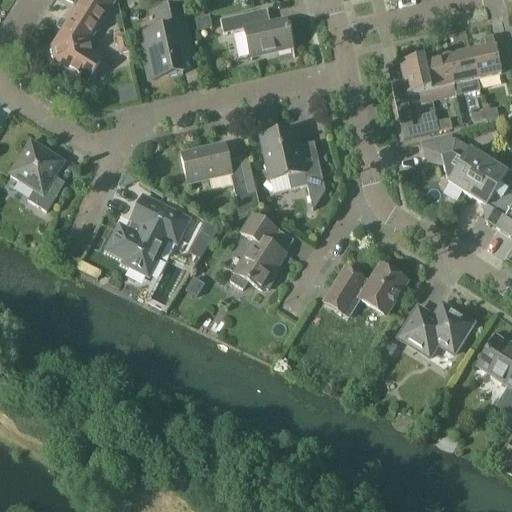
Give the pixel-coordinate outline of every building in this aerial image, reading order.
[(98,84),(106,71),(99,67),(103,60),(95,55),(92,40),(114,4),(108,0),(83,0),(53,49),(57,64),(88,84),(91,79),(98,84)] [(149,83),(182,75),(176,46),(188,43),(180,7),(155,13),(159,32),(138,37),(149,83)] [(269,25),(266,11),(220,22),(223,36),(244,32),(250,60),(293,50),(286,21),(269,25)] [(499,40),(509,38),(506,22),(495,24),(499,40)] [(470,54),(477,83),(501,78),(492,40),(483,42),(485,51),(470,54)] [(453,88),(477,83),(470,54),(447,60),(453,88)] [(430,93),(453,88),(447,60),(424,65),(430,93)] [(424,65),(423,62),(423,61),(398,67),(403,86),(392,89),(397,109),(400,127),(411,124),(406,99),(430,93),(424,65)] [(484,115),(486,123),(497,121),(495,113),(484,115)] [(475,126),(486,123),(484,115),(473,118),(475,126)] [(437,126),(439,134),(451,131),(449,123),(437,126)] [(411,125),(401,127),(403,140),(420,137),(418,128),(412,129),(411,125)] [(303,167),(295,132),(260,140),(270,183),(288,179),(291,192),(307,188),(313,212),(325,193),(319,163),(303,167)] [(46,215),(60,194),(50,187),(64,165),(30,143),(9,177),(34,193),(27,203),(46,215)] [(467,198),(488,164),(468,151),(466,153),(454,145),(423,152),(426,164),(441,169),(444,182),(447,184),(446,185),(467,198)] [(230,164),(226,147),(183,156),(189,186),(231,176),(236,200),(249,197),(241,162),(230,164)] [(401,148),(401,160),(419,161),(419,149),(401,148)] [(498,231),(501,226),(511,208),(511,197),(505,193),(511,182),(511,179),(488,164),(467,198),(484,209),(486,224),(498,231)] [(180,237),(188,223),(143,199),(126,231),(120,228),(107,253),(125,262),(123,266),(148,279),(172,233),(180,237)] [(509,239),(511,237),(511,208),(501,226),(498,231),(509,239)] [(261,293),(285,257),(293,243),(253,217),(241,236),(254,244),(234,276),(261,293)] [(205,224),(199,235),(212,244),(219,233),(205,224)] [(385,319),(406,284),(380,267),(358,302),(385,319)] [(341,315),(363,282),(346,271),(324,304),(341,315)] [(472,326),(442,307),(433,321),(423,323),(414,317),(418,311),(417,310),(398,341),(429,360),(437,347),(453,357),(472,326)] [(511,419),(511,351),(494,340),(476,369),(507,389),(495,409),(511,419)] [(386,341),(380,351),(389,357),(396,347),(386,341)]
